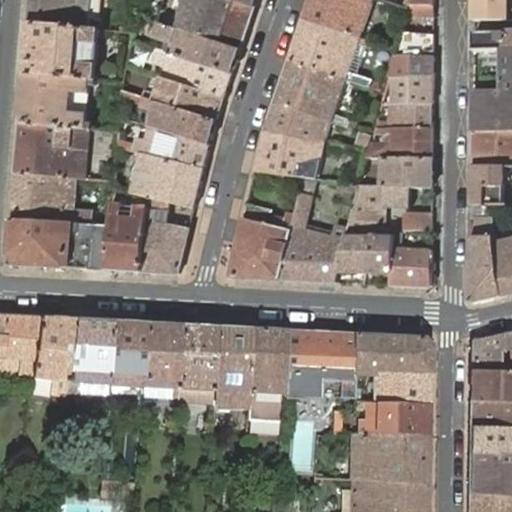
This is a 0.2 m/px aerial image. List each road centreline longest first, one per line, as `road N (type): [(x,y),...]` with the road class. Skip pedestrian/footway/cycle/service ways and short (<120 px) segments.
road 1 (residential): [(285,0),(242,127),(204,301)]
road 2 (residential): [(204,301),(452,317)]
road 3 (residential): [(0,290),(204,301)]
road 4 (residential): [(449,511),(452,317)]
